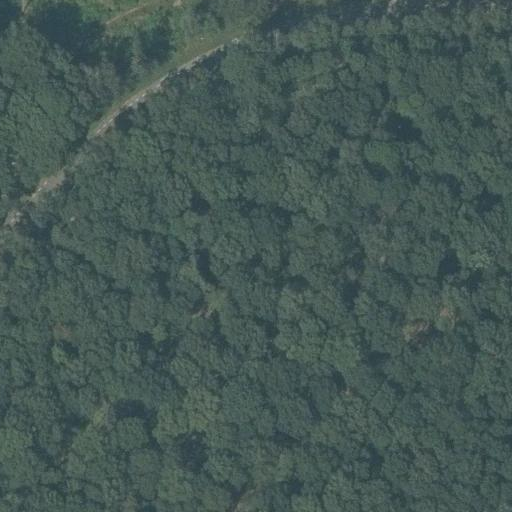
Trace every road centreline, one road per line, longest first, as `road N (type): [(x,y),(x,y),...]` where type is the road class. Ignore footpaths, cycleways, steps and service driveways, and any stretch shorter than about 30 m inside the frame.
road 1 (tertiary): [(0,245),(130,113),(215,61),(353,16),(511,10)]
road 2 (unknown): [(176,0),(103,27),(47,112),(0,154)]
